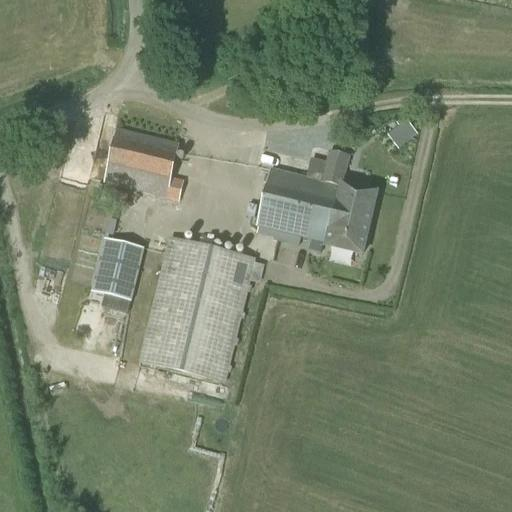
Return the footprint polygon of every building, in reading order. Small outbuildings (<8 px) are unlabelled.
[(402,149),(420,136),(411,122),(392,134),(402,149)] [(179,205),(184,183),(172,180),(180,146),(116,130),(103,186),(179,205)] [(343,186),(350,159),(329,154),(326,165),(311,161),(307,180),(271,172),(257,229),(325,245),(324,249),(363,258),(378,194),(343,186)] [(259,286),(264,268),(256,265),(256,262),(169,240),(139,366),(225,387),(251,285),(259,286)] [(100,296),(131,303),(144,250),(111,243),(104,241),(91,294),(100,296)]
